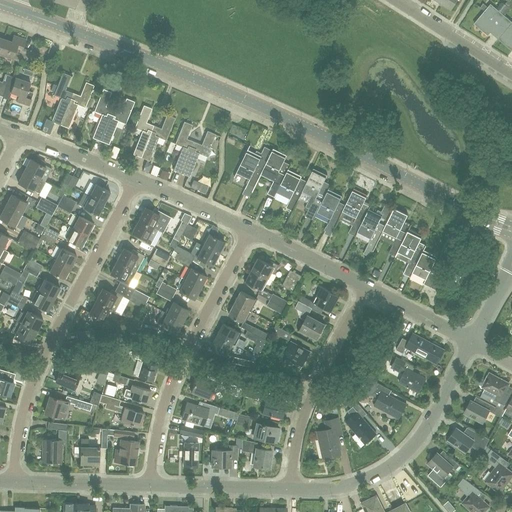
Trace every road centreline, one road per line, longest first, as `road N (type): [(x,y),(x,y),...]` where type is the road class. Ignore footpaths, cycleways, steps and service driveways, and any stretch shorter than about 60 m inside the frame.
road 1 (tertiary): [(511,229),(239,98),(0,4)]
road 2 (residential): [(13,482),(20,425),(44,353),(135,179)]
road 3 (residential): [(148,486),(174,372),(249,229)]
road 4 (residential): [(469,342),(399,458),(362,480),(289,490)]
road 5 (residential): [(289,490),(313,385),(363,286)]
road 6 (residential): [(511,77),(392,0)]
road 7 (residential): [(289,490),(148,486)]
road 8 (residential): [(148,486),(13,482)]
road 9 (residential): [(363,286),(249,229)]
road 10 (residential): [(135,179),(17,135)]
road 11 (residential): [(249,229),(135,179)]
